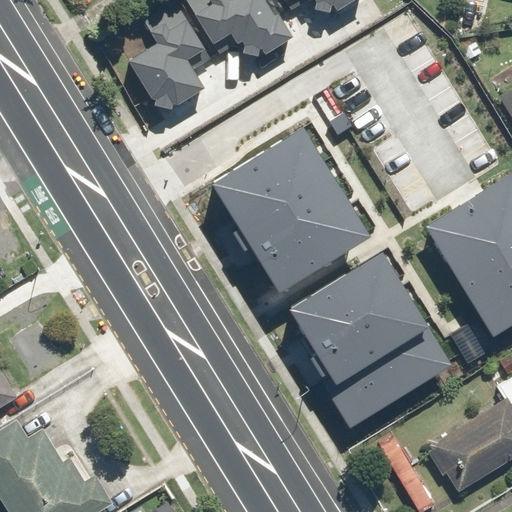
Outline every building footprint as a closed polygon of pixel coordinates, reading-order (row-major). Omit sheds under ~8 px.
[(130,52),(155,96),(174,100),(204,82),(186,51),(202,42),(178,0),(176,0),(159,0),(139,12),(154,38),(130,52)] [(186,0),(209,36),(223,27),(234,43),(259,52),(297,28),(281,4),(275,8),(269,0),(186,0)] [(309,0),(310,1),(336,10),(350,0),(309,0)] [(331,46),(320,28),(284,51),(295,69),(331,46)] [(378,63),(361,38),(321,65),(337,89),(378,63)] [(511,91),(501,98),(511,116),(511,91)] [(210,174),(274,282),(365,227),(301,120),(210,174)] [(511,172),(509,168),(425,222),(492,327),(511,314),(511,172)] [(307,351),(351,420),(454,354),(380,239),(284,300),(314,347),(307,351)] [(511,375),(496,386),(506,400),(430,446),(456,489),(511,454),(511,375)] [(0,415),(16,407),(0,381),(0,415)] [(84,481),(69,457),(61,462),(41,429),(27,437),(18,422),(0,432),(0,497),(9,511),(97,511),(112,504),(94,474),(84,481)] [(391,436),(377,444),(419,511),(421,511),(433,505),(391,436)] [(181,511),(167,489),(129,511),(181,511)]
